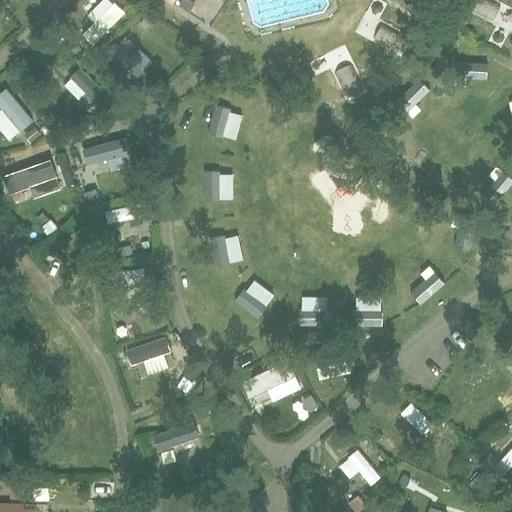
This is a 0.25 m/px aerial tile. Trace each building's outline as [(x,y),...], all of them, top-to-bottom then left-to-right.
[(11,0),(14,20),(27,19),(25,8),(33,7),(31,0),(11,0)] [(385,54),(403,37),(389,22),(371,40),(385,54)] [(469,42),(501,66),(508,56),(476,32),(469,42)] [(100,87),(111,79),(97,59),(86,68),(100,87)] [(511,85),(508,83),(501,94),(511,101),(511,100),(511,85)] [(120,176),(126,147),(113,144),(107,174),(120,176)] [(128,205),(131,216),(155,210),(153,199),(128,205)] [(131,267),(135,285),(152,281),(147,263),(131,267)] [(140,344),(148,369),(186,358),(179,332),(140,344)] [(266,397),(298,375),(291,365),(259,387),(266,397)] [(405,398),(416,410),(427,399),(416,387),(405,398)] [(182,448),(215,434),(206,413),(173,427),(182,448)] [(376,444),(356,456),(367,474),(387,461),(376,444)] [(12,480),(11,493),(24,493),(24,481),(12,480)] [(0,502),(0,511),(37,511),(37,508),(22,508),(22,503),(0,502)]
